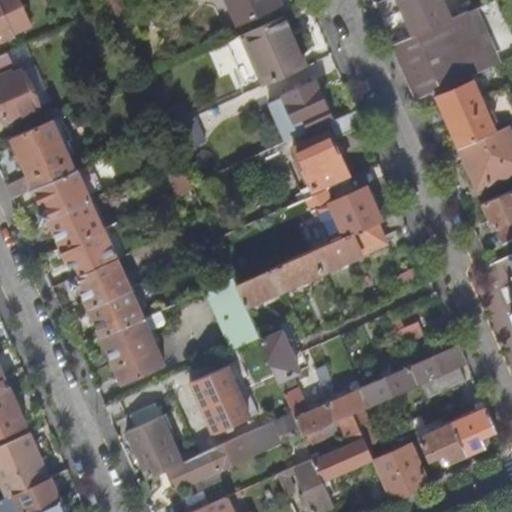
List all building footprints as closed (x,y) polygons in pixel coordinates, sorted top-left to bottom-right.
[(0,0),(0,38),(15,32),(15,30),(33,22),(22,0),(0,0)] [(112,0),(114,4),(122,23),(135,17),(136,17),(128,0),(112,0)] [(228,0),(239,23),(279,6),(275,0),(228,0)] [(401,0),(417,35),(451,20),(442,0),(401,0)] [(394,45),(418,99),(493,66),(469,12),(451,20),(417,35),(394,45)] [(122,23),(129,37),(141,31),(135,17),(122,23)] [(236,39),(257,90),(308,68),(286,17),(236,39)] [(0,54),(0,70),(14,64),(8,51),(0,54)] [(0,80),(0,105),(7,121),(43,105),(27,68),(0,80)] [(439,97),(461,146),(511,124),(511,123),(511,94),(509,88),(483,99),(475,80),(439,97)] [(285,96),(296,120),(305,116),(312,131),(332,122),(335,121),(317,82),(285,96)] [(332,122),(339,138),(365,126),(358,110),(335,121),(332,122)] [(152,120),(157,133),(169,128),(163,115),(152,120)] [(169,128),(180,153),(206,141),(196,116),(169,128)] [(290,123),(296,138),(312,131),(305,116),(296,120),(290,123)] [(54,118),(14,136),(36,187),(77,169),(54,118)] [(461,146),(480,188),(511,173),(511,126),(511,124),(461,146)] [(331,132),(295,148),(313,189),(349,173),(331,132)] [(36,187),(50,216),(92,198),(78,168),(77,169),(36,187)] [(333,202),(348,236),(379,222),(384,220),(369,186),(333,202)] [(511,189),(486,201),(498,228),(511,221),(511,189)] [(290,207),(298,225),(323,214),(314,196),(290,207)] [(50,216),(63,246),(105,228),(92,198),(50,216)] [(511,221),(498,228),(506,244),(511,241),(511,221)] [(348,236),(238,284),(248,306),(389,243),(379,222),(348,236)] [(63,246),(76,276),(119,258),(105,228),(63,246)] [(76,276),(90,306),(132,288),(119,258),(76,276)] [(90,306),(103,336),(145,317),(132,288),(90,306)] [(233,314),(247,343),(261,337),(260,333),(248,307),(233,314)] [(145,317),(151,330),(166,323),(160,311),(145,317)] [(103,336),(124,383),(166,364),(151,330),(145,317),(103,336)] [(397,332),(403,346),(423,337),(416,323),(397,332)] [(260,333),(261,337),(262,339),(282,331),(279,324),(260,333)] [(407,367),(334,400),(332,395),(322,399),(324,404),(311,410),(294,374),(301,370),(283,330),(282,331),(262,339),(274,367),(294,412),(304,435),(322,427),(341,418),(355,412),(366,408),(402,392),(420,384),(434,377),(453,369),(468,362),(460,344),(417,363),(414,358),(405,362),(407,367)] [(316,366),(322,380),(332,376),(325,362),(316,366)] [(209,374),(192,381),(204,408),(215,433),(252,417),(240,391),(229,365),(209,374)] [(434,377),(442,394),(460,385),(453,369),(434,377)] [(420,384),(428,401),(442,394),(434,377),(420,384)] [(0,380),(0,436),(29,423),(11,384),(7,386),(3,379),(0,380)] [(129,430),(150,476),(185,461),(158,402),(133,413),(138,426),(129,430)] [(453,420),(469,454),(487,446),(484,438),(499,431),(487,405),(453,420)] [(355,412),(369,444),(379,439),(366,408),(355,412)] [(283,417),(303,462),(314,457),(313,455),(309,444),(304,435),(294,412),(285,416),(283,417)] [(351,443),(322,456),(320,452),(313,455),(314,457),(324,480),(375,457),(369,444),(355,412),(341,418),(345,429),(351,443)] [(322,427),(326,437),(345,429),(341,418),(322,427)] [(421,435),(432,460),(447,454),(451,462),(469,454),(453,420),(421,435)] [(272,422),(185,461),(192,479),(210,471),(212,472),(280,442),(272,422)] [(304,435),(309,444),(315,442),(326,437),(322,427),(304,435)] [(0,464),(0,477),(8,496),(51,477),(31,432),(0,445),(0,462),(1,464),(0,464)] [(375,457),(394,500),(432,483),(413,441),(375,457)] [(309,444),(313,455),(320,452),(315,442),(309,444)] [(300,470),(309,490),(302,493),(311,511),(318,509),(318,510),(335,503),(324,480),(314,457),(303,462),(280,472),(287,488),(295,485),(290,474),(300,470)] [(263,479),(275,505),(292,498),(287,488),(280,472),(263,479)] [(0,500),(0,503),(4,511),(36,511),(64,499),(54,476),(51,477),(8,496),(0,500)] [(189,511),(253,511),(254,511),(253,511),(234,511),(227,495),(189,511)] [(70,511),(64,499),(36,511),(70,511)]
